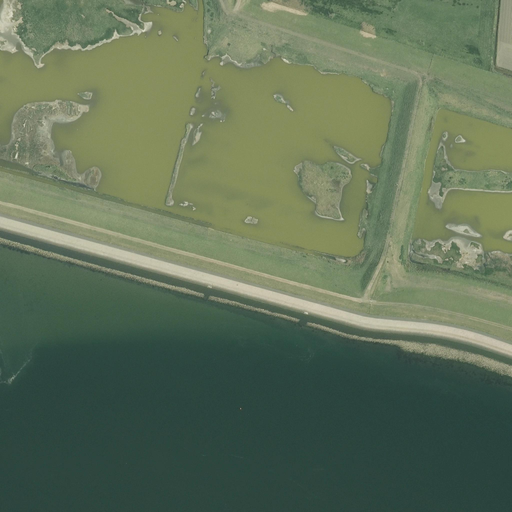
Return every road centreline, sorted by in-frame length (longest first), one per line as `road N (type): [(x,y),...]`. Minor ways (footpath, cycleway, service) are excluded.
road 1 (track): [(0,213),(352,310),(439,320),(511,341)]
road 2 (track): [(511,329),(363,299),(0,199)]
road 3 (track): [(363,299),(386,241),(418,77),(241,19),(238,0)]
